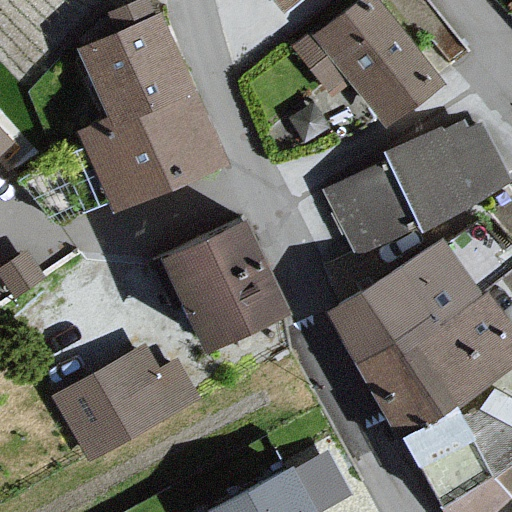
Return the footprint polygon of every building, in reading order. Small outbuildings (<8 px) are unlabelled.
[(151,13),(145,0),(144,0),(107,16),(116,38),(84,52),(112,116),(79,130),(116,213),(230,164),(162,8),(151,13)] [(283,0),(294,8),(304,0),(283,0)] [(451,81),(386,0),(360,0),(302,47),(343,98),(360,84),(394,127),(451,81)] [(0,169),(29,143),(0,115),(0,169)] [(467,129),(462,120),(389,155),(391,159),(328,188),(358,251),(420,221),(424,230),(497,195),(492,186),(509,178),(482,121),(467,129)] [(291,314),(248,219),(166,257),(208,351),(291,314)] [(0,251),(0,292),(44,259),(24,233),(0,251)] [(511,368),(511,324),(446,242),(328,309),(408,440),(458,406),(511,368)] [(145,342),(51,394),(87,459),(181,408),(145,342)] [(464,422),(458,406),(408,440),(444,509),(511,464),(511,397),(497,390),(479,411),(464,422)] [(325,511),(296,458),(197,511),(325,511)]
